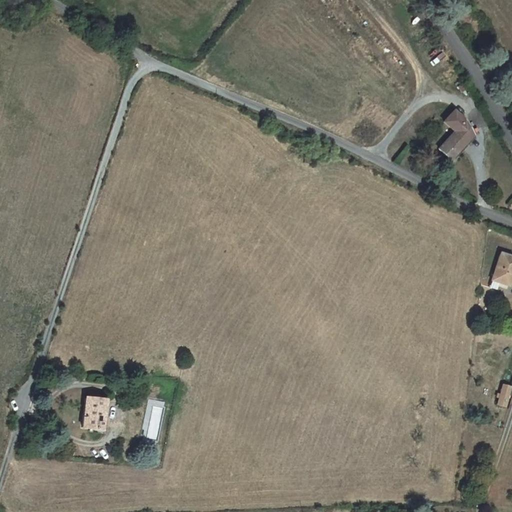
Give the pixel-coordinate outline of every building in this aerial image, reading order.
[(454,132),(438,149),(450,160),(456,153),(472,135),(464,121),(453,112),(443,122),(454,132)] [(472,135),(456,153),(459,155),(474,138),(472,135)] [(511,275),(511,257),(500,254),(489,287),(496,290),(498,283),(508,286),(511,275)] [(497,404),(504,407),(510,387),(502,385),(497,404)] [(105,400),(85,398),(82,428),(102,430),(105,400)]
